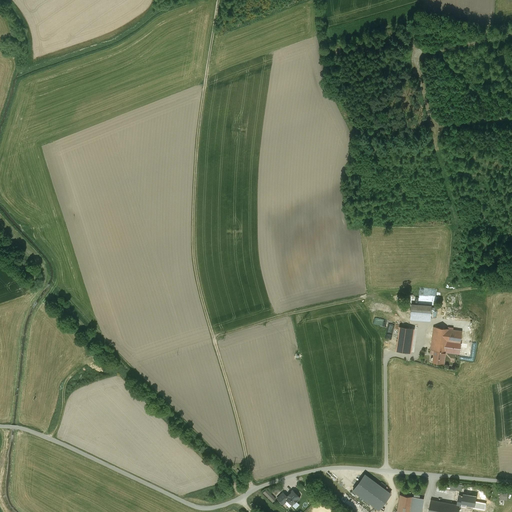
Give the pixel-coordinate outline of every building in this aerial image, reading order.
[(431,306),(411,304),(410,317),(430,318),(431,306)] [(447,329),(433,327),(430,349),(431,349),(434,350),(435,350),(444,352),(446,341),(447,329)] [(461,331),(447,329),(446,341),(460,343),(461,331)] [(412,337),(398,333),(393,350),(408,355),(412,337)] [(460,343),(446,341),(444,352),(458,354),(460,343)] [(444,352),(435,350),(434,354),(433,361),(432,361),(443,363),(444,352)] [(390,493),(365,474),(353,490),(378,509),(390,493)] [(262,492),(272,501),(276,498),(265,488),(262,492)] [(292,490),(289,493),(287,495),(286,496),(285,497),(287,500),(292,504),(295,501),(296,501),(299,499),(299,497),(292,490)] [(283,492),(277,498),(283,504),(287,500),(285,497),(286,496),(283,492)] [(420,511),(422,498),(411,497),(411,496),(400,494),(396,511),(420,511)] [(476,496),(470,495),(463,494),(463,496),(462,503),(466,504),(474,505),(475,501),(476,496)] [(463,496),(459,495),(457,504),(460,505),(466,506),(466,504),(462,503),(463,496)] [(457,504),(431,500),(428,511),(458,511),(460,505),(457,504)] [(486,503),(475,501),(474,505),(473,507),(485,509),(486,503)]
